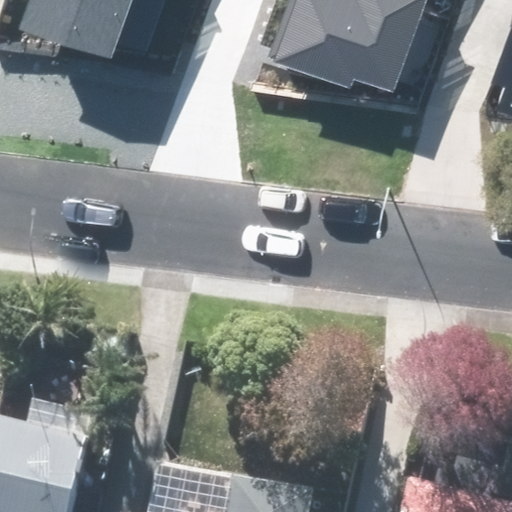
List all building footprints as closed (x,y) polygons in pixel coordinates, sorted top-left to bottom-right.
[(35,0),(133,37),(147,0),(35,0)] [(282,0),(262,56),(392,103),(430,0),(282,0)] [(511,45),(493,97),(511,104),(511,45)] [(0,511),(67,511),(79,451),(0,436),(0,511)] [(310,511),(314,496),(229,480),(222,511),(310,511)] [(481,511),(400,494),(395,511),(481,511)]
